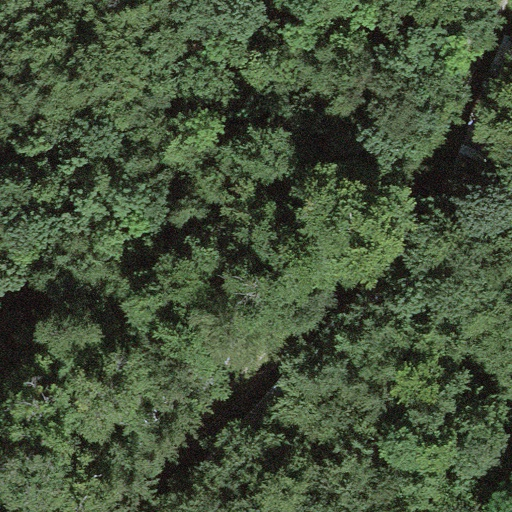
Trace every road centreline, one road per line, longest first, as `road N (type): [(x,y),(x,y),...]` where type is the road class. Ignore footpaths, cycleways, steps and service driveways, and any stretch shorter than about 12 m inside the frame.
road 1 (track): [(495,0),(386,232),(258,397),(129,511)]
road 2 (track): [(370,252),(428,272),(511,267)]
